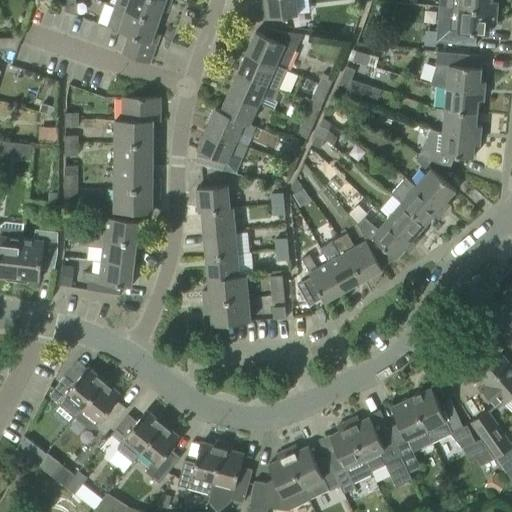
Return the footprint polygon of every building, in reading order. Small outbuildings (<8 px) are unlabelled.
[(117,0),(115,6),(158,21),(162,10),(167,12),(170,3),(162,0),(117,0)] [(264,0),(267,18),(298,14),(295,0),(264,0)] [(439,0),(439,6),(497,11),(498,1),(492,1),(491,0),(439,0)] [(115,6),(112,15),(108,27),(129,35),(123,54),(149,63),(159,34),(154,32),(158,21),(115,6)] [(496,21),(497,11),(439,6),(436,41),(476,45),(477,33),(489,34),(490,20),(496,21)] [(247,52),(287,69),(302,34),(270,29),(267,36),(256,31),(247,52)] [(21,38),(0,37),(0,50),(16,51),(21,38)] [(480,67),(481,55),(437,51),(436,64),(430,84),(439,87),(447,87),(484,91),(485,81),(480,81),(481,68),(480,67)] [(238,71),(279,89),(287,69),(247,52),(238,71)] [(346,66),(342,75),(351,79),(355,70),(346,66)] [(259,104),(263,95),(274,100),(279,89),(238,71),(229,91),(259,104)] [(323,73),(318,83),(329,88),(334,78),(323,73)] [(351,79),(342,75),(338,84),(347,88),(351,79)] [(321,107),(329,88),(318,83),(310,103),(321,107)] [(445,109),(477,112),(478,100),(483,100),(484,91),(447,87),(445,109)] [(215,108),(251,124),(259,104),(229,91),(221,110),(216,108),(215,108)] [(122,119),(153,119),(153,121),(160,121),(161,97),(122,96),(122,119)] [(301,122),(312,127),(321,107),(310,103),(301,122)] [(256,126),(251,124),(215,108),(206,128),(247,146),(256,126)] [(477,112),(445,109),(443,131),(480,135),(481,125),(476,125),(477,112)] [(78,125),(78,112),(66,112),(66,125),(78,125)] [(115,118),(115,143),(160,143),(160,131),(153,131),(153,121),(153,119),(122,119),(115,118)] [(325,139),(329,130),(331,124),(323,118),(315,135),(325,139)] [(307,138),(312,127),(301,122),(296,133),(307,138)] [(206,128),(197,149),(199,150),(195,164),(236,173),(247,146),(206,128)] [(443,131),(429,129),(427,149),(421,149),(419,155),(432,160),(450,168),(455,156),(473,157),(474,144),(479,144),(480,135),(443,131)] [(325,139),(315,135),(311,144),(321,148),(325,139)] [(66,136),(66,145),(78,145),(78,136),(66,136)] [(4,140),(2,156),(32,158),(33,142),(4,140)] [(115,143),(115,165),(153,166),(153,155),(160,155),(160,143),(115,143)] [(78,145),(66,145),(66,154),(78,154),(78,145)] [(284,163),(294,167),(299,156),(289,152),(284,163)] [(432,160),(419,155),(416,160),(425,168),(432,160)] [(294,167),(284,163),(279,173),(290,178),(294,167)] [(115,165),(114,188),(160,189),(160,177),(153,177),(153,166),(115,165)] [(416,186),(444,210),(451,203),(447,199),(455,189),(431,168),(416,186)] [(66,187),(78,187),(78,175),(66,174),(66,187)] [(198,205),(230,202),(228,185),(197,187),(198,205)] [(444,210),(416,186),(402,202),(426,223),(434,214),(438,217),(444,210)] [(78,200),(78,187),(66,187),(66,200),(78,200)] [(160,201),(160,189),(114,188),(114,212),(152,212),(153,201),(160,201)] [(272,194),(273,204),(285,203),(284,192),(272,194)] [(203,222),(235,219),(233,207),(230,207),(230,202),(198,205),(199,211),(202,211),(203,222)] [(402,202),(387,219),(415,243),(421,236),(417,233),(426,223),(402,202)] [(286,214),(285,203),(273,204),(274,215),(286,214)] [(89,237),(136,243),(139,221),(107,217),(106,230),(90,228),(89,237)] [(366,240),(382,268),(396,257),(405,247),(409,251),(415,243),(387,219),(378,229),(364,217),(357,225),(366,240)] [(205,239),(236,236),(235,219),(203,222),(205,239)] [(22,238),(24,223),(6,221),(0,225),(0,224),(0,275),(5,276),(7,278),(17,280),(17,277),(22,238)] [(17,277),(17,280),(27,281),(30,279),(40,280),(42,260),(56,262),(57,252),(58,232),(41,230),(36,234),(35,239),(22,238),(17,277)] [(339,237),(363,279),(382,269),(382,268),(366,240),(355,247),(347,233),(339,237)] [(89,237),(79,236),(78,244),(103,247),(102,260),(134,264),(136,243),(89,237)] [(206,256),(238,253),(236,236),(205,239),(206,256)] [(328,262),(344,290),(363,279),(339,237),(332,242),(339,256),(328,262)] [(276,239),(277,250),(289,249),(288,238),(276,239)] [(290,259),(289,249),(277,250),(278,261),(290,259)] [(239,270),(238,253),(206,256),(208,273),(239,270)] [(309,254),(301,259),(309,273),(311,277),(297,285),(309,306),(323,298),(325,301),(344,290),(328,262),(317,268),(309,254)] [(134,264),(102,260),(100,273),(84,271),(83,280),(88,281),(121,285),(131,286),(134,264)] [(62,265),(60,285),(71,286),(74,266),(62,265)] [(202,291),(247,286),(246,275),(240,275),(239,270),(208,273),(209,290),(202,291)] [(271,276),(272,289),(284,288),(282,275),(271,276)] [(88,281),(87,290),(120,294),(121,285),(88,281)] [(249,303),(249,301),(247,286),(202,291),(204,308),(249,303)] [(285,301),(284,288),(272,289),(274,302),(285,301)] [(495,318),(511,332),(511,300),(505,294),(505,295),(511,300),(495,318)] [(250,321),(249,303),(204,308),(204,314),(211,313),(212,325),(250,321)] [(286,318),(285,306),(273,307),(274,319),(286,318)] [(511,365),(502,355),(486,369),(493,377),(480,388),(493,403),(497,408),(503,403),(504,404),(511,397),(511,365)] [(83,408),(108,377),(101,371),(98,375),(88,367),(75,382),(65,374),(49,395),(59,403),(76,417),(83,408)] [(83,408),(76,417),(90,429),(96,428),(104,435),(126,408),(117,401),(122,395),(112,387),(115,383),(108,377),(83,408)] [(431,388),(411,397),(426,428),(433,442),(450,434),(462,447),(474,441),(467,424),(463,426),(450,399),(439,404),(431,388)] [(402,456),(409,472),(421,467),(407,437),(426,428),(411,397),(391,407),(399,422),(388,427),(402,456)] [(167,420),(160,414),(156,418),(146,410),(136,422),(128,415),(112,434),(121,441),(119,444),(118,449),(133,461),(142,450),(167,420)] [(471,422),(496,458),(502,466),(511,459),(511,445),(487,410),(471,422)] [(357,415),(347,419),(350,426),(371,470),(385,464),(396,486),(412,479),(409,472),(402,456),(388,427),(377,433),(370,417),(361,421),(358,414),(357,415)] [(337,451),(327,456),(343,491),(353,486),(350,480),(351,479),(371,470),(350,426),(347,419),(336,425),(339,431),(338,432),(330,436),(337,451)] [(174,426),(167,420),(142,450),(154,460),(145,471),(159,482),(179,457),(171,450),(181,438),(171,430),(174,426)] [(25,439),(18,448),(38,463),(44,454),(25,439)] [(212,487),(224,442),(215,440),(214,445),(201,442),(196,464),(185,461),(179,485),(191,488),(210,493),(212,487)] [(233,445),(224,442),(212,487),(210,493),(209,498),(208,500),(218,511),(232,498),(243,501),(252,470),(241,467),(244,453),(232,450),(233,445)] [(295,444),(285,449),(288,455),(309,498),(329,490),(339,485),(342,491),(343,491),(327,456),(316,461),(308,446),(298,450),(295,444)] [(254,480),(248,511),(266,511),(267,507),(288,510),(310,500),(309,498),(288,455),(285,449),(273,454),(276,461),(268,464),(274,478),(266,482),(254,480)] [(66,487),(74,476),(75,475),(59,463),(50,475),(60,482),(66,487)] [(83,483),(74,476),(66,487),(75,493),(83,483)] [(108,493),(95,509),(98,511),(126,511),(128,506),(108,493)]
